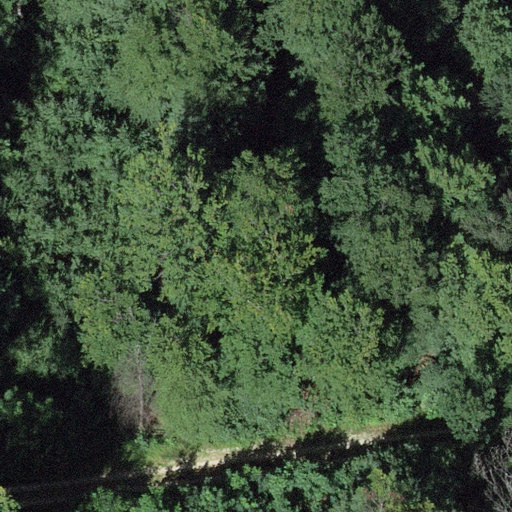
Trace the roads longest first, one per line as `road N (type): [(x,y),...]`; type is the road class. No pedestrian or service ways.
road 1 (track): [(511,221),(162,142),(0,92)]
road 2 (track): [(511,430),(0,491)]
